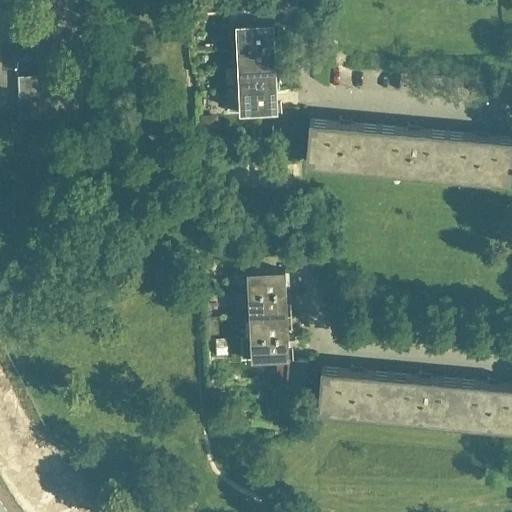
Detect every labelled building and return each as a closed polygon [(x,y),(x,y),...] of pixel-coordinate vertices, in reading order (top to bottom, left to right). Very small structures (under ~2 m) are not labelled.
[(275,44),(274,21),(237,23),(238,46),(275,44)] [(276,66),(275,44),(238,46),(239,68),(276,66)] [(277,88),(276,66),(239,68),(240,89),(277,88)] [(105,115),(103,89),(92,89),(91,73),(19,76),(20,119),(105,115)] [(227,111),(241,111),(241,112),(278,110),(277,88),(240,89),(226,90),(227,111)] [(200,116),(200,133),(209,133),(217,133),(217,115),(208,116),(200,116)] [(375,169),(379,125),(351,122),(340,121),(310,118),(306,162),(375,169)] [(443,175),(448,131),(379,125),(375,169),(443,175)] [(511,137),(448,131),(443,175),(511,181),(511,137)] [(287,291),(286,269),(248,271),(249,294),(287,291)] [(288,313),(287,291),(249,294),(250,315),(288,313)] [(289,335),(288,313),(250,315),(251,337),(289,335)] [(289,335),(251,337),(241,338),(242,360),(276,358),(277,385),(305,388),(308,360),(289,358),(289,357),(290,357),(289,335)] [(219,340),(216,340),(216,356),(220,356),(229,355),(228,339),(219,340)] [(387,417),(391,373),(322,367),(318,411),(387,417)] [(455,423),(459,379),(391,373),(387,417),(455,423)] [(511,383),(499,382),(488,382),(459,379),(455,423),(511,427),(511,383)]
